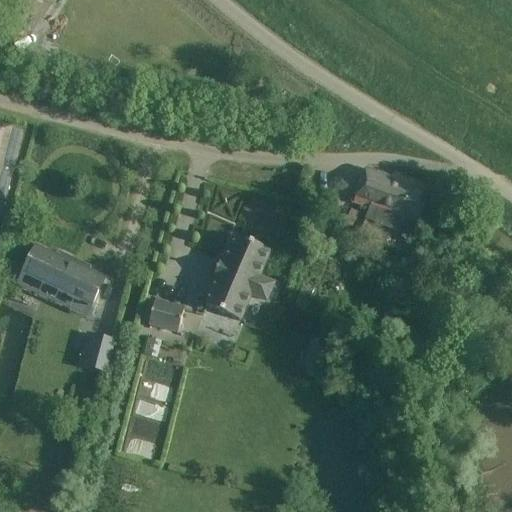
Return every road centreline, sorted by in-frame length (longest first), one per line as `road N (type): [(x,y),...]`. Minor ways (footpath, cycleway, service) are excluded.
road 1 (unclassified): [(473,170),(196,150),(0,101)]
road 2 (unclassified): [(473,170),(286,53),(219,0)]
